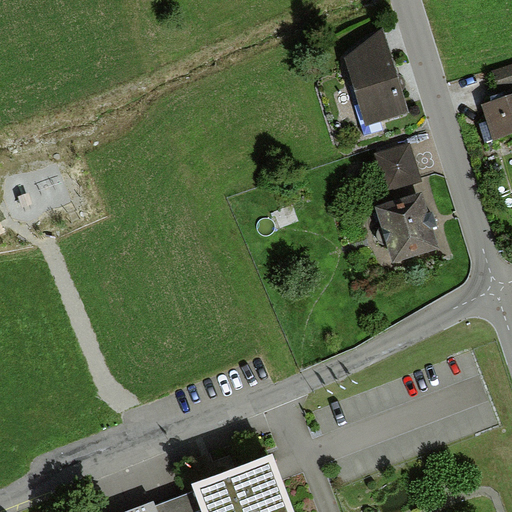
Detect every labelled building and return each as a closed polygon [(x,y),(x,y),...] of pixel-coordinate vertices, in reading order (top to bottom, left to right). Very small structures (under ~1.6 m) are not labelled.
[(345,63),(366,129),(408,115),(394,73),(382,36),(345,63)] [(498,96),(511,91),(511,69),(491,76),(498,96)] [(511,99),(483,108),(493,143),(511,137),(511,99)] [(406,147),(376,157),(387,191),(417,181),(406,147)] [(422,198),(376,213),(393,266),(438,252),(432,234),(437,232),(434,222),(432,217),(428,218),(422,198)] [(291,511),(272,463),(191,494),(197,511),(291,511)]
